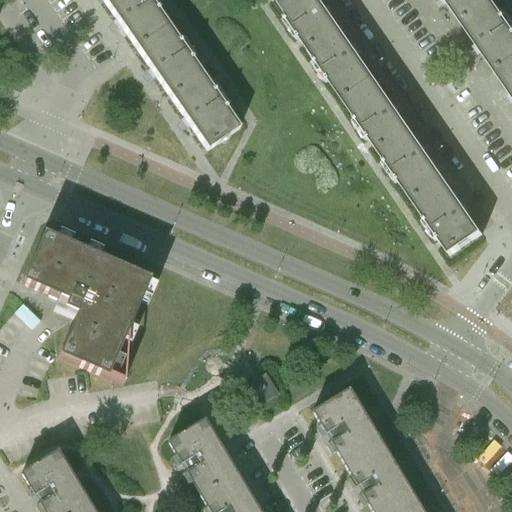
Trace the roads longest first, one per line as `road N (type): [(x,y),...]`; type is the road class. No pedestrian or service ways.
road 1 (tertiary): [(456,347),(39,159)]
road 2 (tertiary): [(27,188),(442,372)]
road 3 (residential): [(511,218),(362,0)]
road 4 (residential): [(39,159),(75,58),(34,0)]
